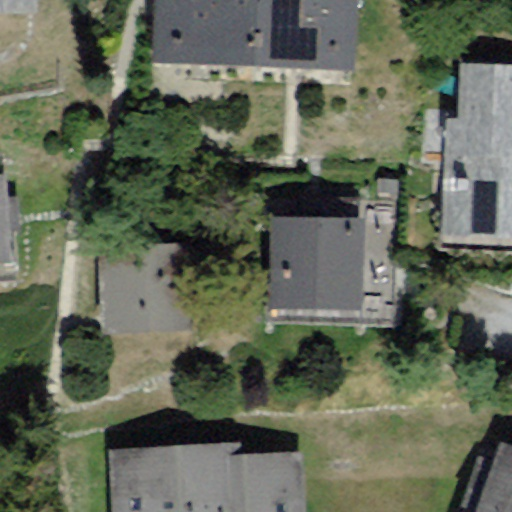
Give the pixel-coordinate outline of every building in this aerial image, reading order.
[(351,0),(141,0),(138,73),(348,84),(351,0)] [(511,127),(429,126),(427,232),(457,232),(500,232),(511,232),(511,127)] [(344,230),(253,220),(244,303),(335,312),(344,230)] [(156,253),(83,250),(81,334),(153,336),(156,253)] [(85,450),(84,511),(298,511),(298,463),(217,462),(216,448),(85,450)] [(511,511),(511,458),(484,450),(464,511),(511,511)]
